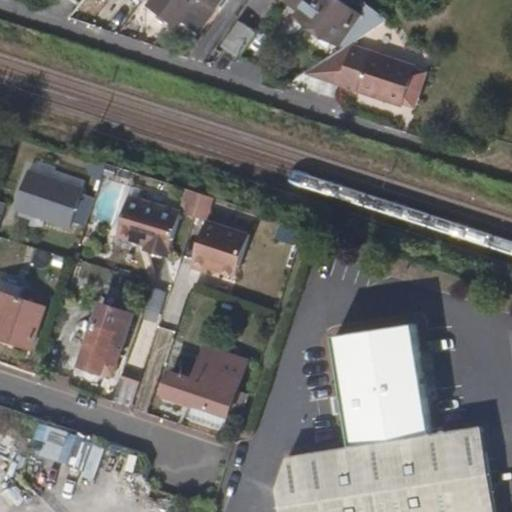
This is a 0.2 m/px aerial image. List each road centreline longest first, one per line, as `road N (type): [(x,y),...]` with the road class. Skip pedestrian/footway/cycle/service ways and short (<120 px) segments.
road 1 (unknown): [(511,373),(467,321),(417,298),(387,295),(346,306),(315,323),(296,349),(268,419),(252,511)]
road 2 (residential): [(0,3),(320,107)]
road 3 (residential): [(135,432),(0,386)]
